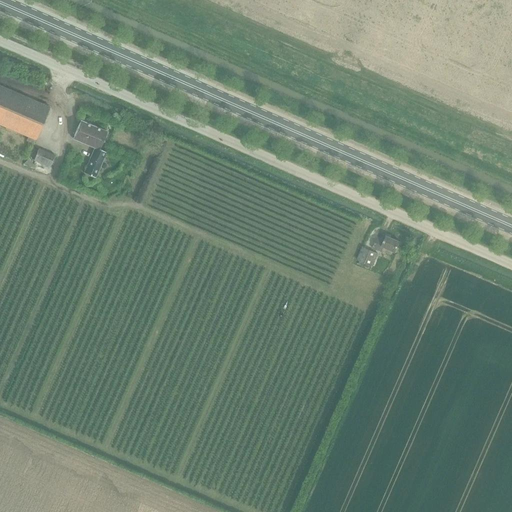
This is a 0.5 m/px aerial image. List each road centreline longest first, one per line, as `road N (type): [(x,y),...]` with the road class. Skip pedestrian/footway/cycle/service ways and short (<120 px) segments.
road 1 (primary): [(0,3),(511,227)]
road 2 (unclassified): [(511,262),(0,39)]
